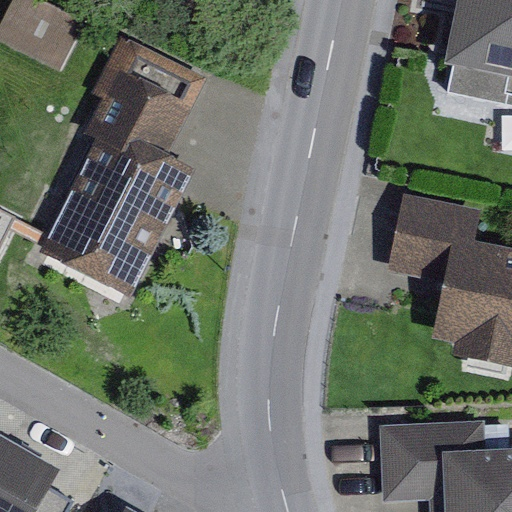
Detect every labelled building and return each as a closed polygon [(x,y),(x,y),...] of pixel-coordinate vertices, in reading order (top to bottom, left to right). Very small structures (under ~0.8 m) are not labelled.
[(511,0),(475,0),(466,55),(511,62),(511,0)] [(200,105),(135,70),(106,123),(119,130),(58,244),(148,293),(211,177),(172,157),(200,105)] [(408,269),(464,281),(452,340),(511,352),(511,242),(491,238),(496,210),(423,196),(408,269)] [(401,489),(463,488),(463,511),(511,511),(511,448),(495,449),(494,420),(399,422),(401,489)] [(41,511),(69,465),(0,424),(0,511),(41,511)]
